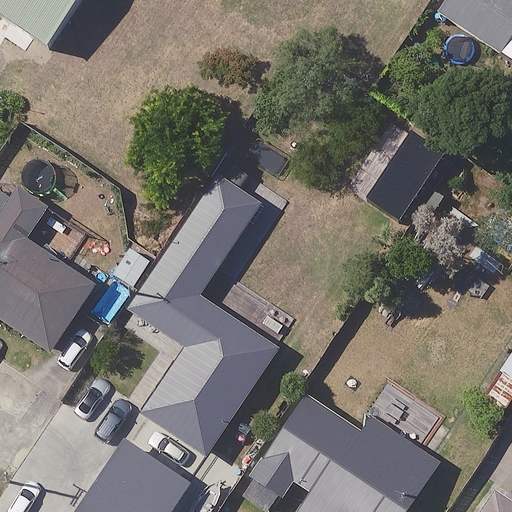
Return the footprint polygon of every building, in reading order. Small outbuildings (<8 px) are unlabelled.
[(89,0),(0,0),(0,32),(47,64),(89,0)] [(511,0),(449,0),(437,20),(511,66),(511,0)] [(253,205),(219,183),(179,242),(213,265),(253,205)] [(76,238),(0,186),(0,321),(48,355),(91,291),(56,267),(76,238)] [(497,260),(463,231),(429,270),(462,300),(497,260)] [(275,355),(189,297),(162,338),(182,351),(138,417),(205,461),(275,355)] [(511,402),(511,357),(480,404),(501,418),(511,402)] [(407,511),(435,468),(366,423),(356,439),(301,403),(250,482),(280,502),(291,486),(312,499),(303,511),(407,511)] [(170,511),(190,485),(130,443),(82,511),(170,511)] [(511,511),(511,451),(472,511),(511,511)]
